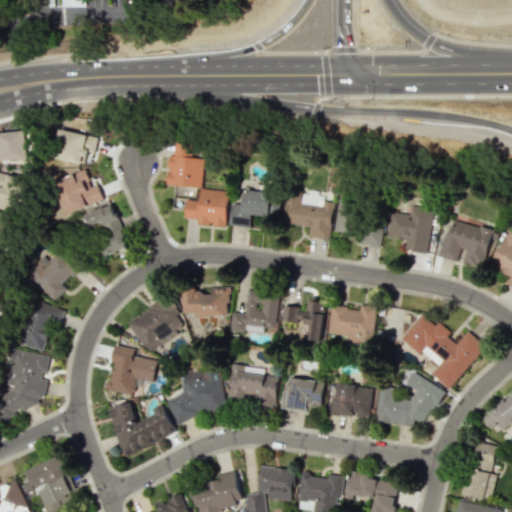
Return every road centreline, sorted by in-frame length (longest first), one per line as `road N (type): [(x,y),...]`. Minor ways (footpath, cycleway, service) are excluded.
road 1 (residential): [(114,511),(81,415),(82,364),(105,312),(149,272),(206,255),(297,265),(458,292),(511,323)]
road 2 (residential): [(109,497),(204,450),(249,439),(442,461)]
road 3 (motorway): [(186,74),(290,104),(511,143)]
road 4 (residential): [(430,511),(461,415),(511,362)]
road 5 (secondary): [(511,71),(346,73)]
road 6 (secondary): [(346,73),(186,74)]
road 7 (motorway): [(307,0),(281,31),(186,74)]
road 8 (motorway): [(511,61),(442,47),(411,29),(389,0)]
road 9 (secondary): [(186,74),(50,79)]
